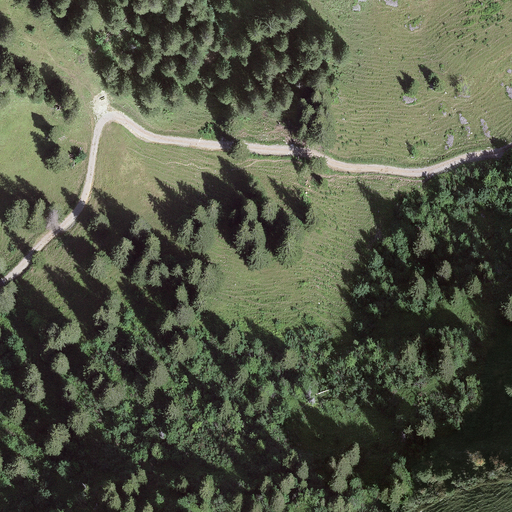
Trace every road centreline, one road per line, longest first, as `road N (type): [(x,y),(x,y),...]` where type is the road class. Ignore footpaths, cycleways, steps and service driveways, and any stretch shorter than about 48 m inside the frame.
road 1 (track): [(0,286),(75,214),(97,131),(109,115),(150,136),(306,151),(341,165)]
road 2 (track): [(511,146),(413,173),(341,165)]
